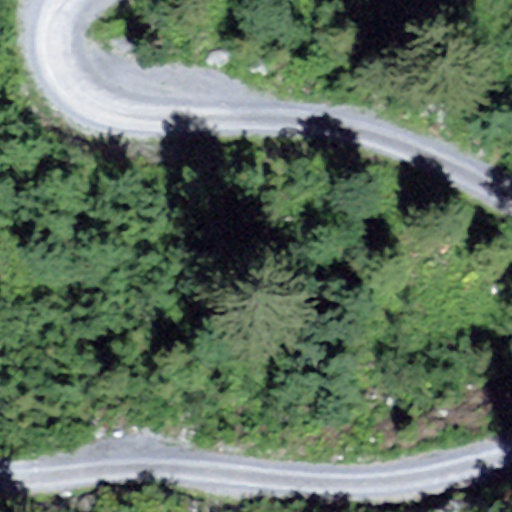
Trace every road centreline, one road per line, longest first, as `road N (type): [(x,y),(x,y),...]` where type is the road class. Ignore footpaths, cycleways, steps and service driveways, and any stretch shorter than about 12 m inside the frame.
road 1 (track): [(72,0),(59,17),(58,58),(75,88),(110,108),(169,117),(271,112),(378,138),(511,198)]
road 2 (track): [(511,452),(364,478),(257,468),(50,475),(0,466)]
